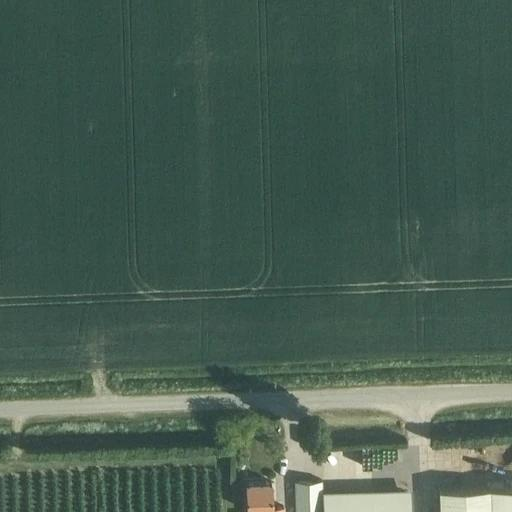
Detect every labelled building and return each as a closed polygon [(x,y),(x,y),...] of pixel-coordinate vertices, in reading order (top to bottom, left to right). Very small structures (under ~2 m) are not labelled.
[(272,469),(274,448),(258,446),(256,468),(272,469)] [(282,511),(282,508),(271,508),(271,481),(245,482),(245,511),(252,511),(258,511),(257,511),(282,511)] [(319,511),(320,482),(294,483),(294,511),(319,511)] [(511,511),(511,484),(487,485),(488,511),(511,511)] [(488,511),(487,485),(438,487),(438,511),(488,511)] [(411,511),(412,497),(322,498),(322,511),(411,511)]
